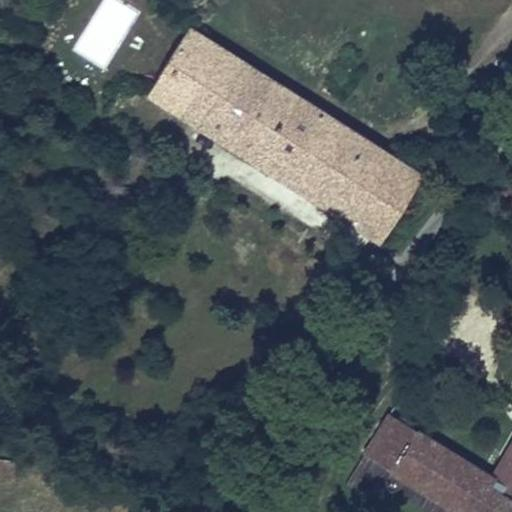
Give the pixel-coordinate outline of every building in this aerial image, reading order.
[(287,156),(275,175),(358,229),(373,207),(351,194),(379,151),(182,27),(140,88),(234,149),(247,130),(287,156)] [(247,130),(234,149),(275,175),(287,156),(247,130)] [(422,178),(379,151),(351,194),(373,207),(358,229),(379,242),(422,178)] [(462,511),(511,511),(511,443),(492,476),(418,430),(428,414),(400,396),(364,453),(462,511)] [(0,477),(14,478),(15,458),(0,457),(0,477)] [(364,458),(346,490),(370,503),(387,471),(364,458)]
